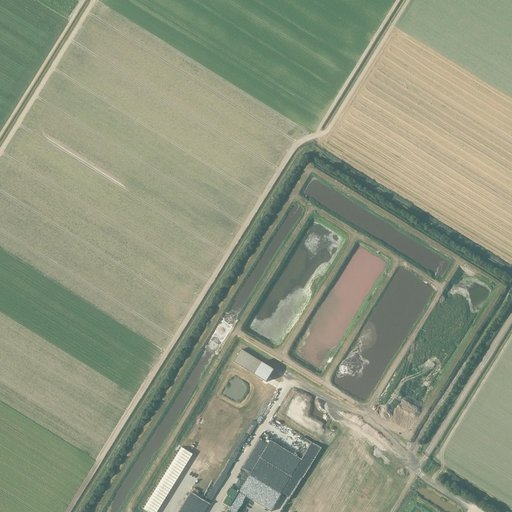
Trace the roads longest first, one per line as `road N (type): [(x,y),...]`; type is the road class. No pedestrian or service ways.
road 1 (track): [(511,338),(429,481)]
road 2 (track): [(83,0),(0,136)]
